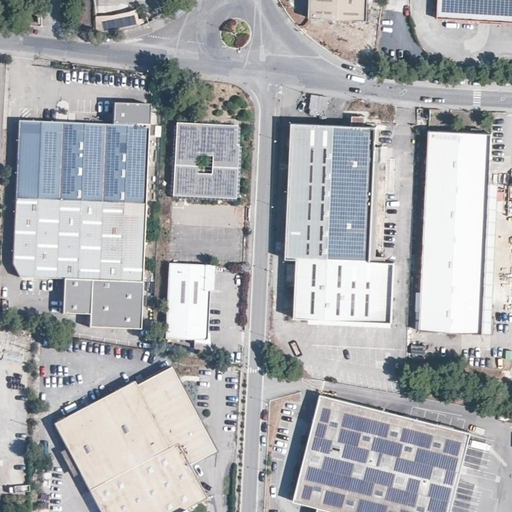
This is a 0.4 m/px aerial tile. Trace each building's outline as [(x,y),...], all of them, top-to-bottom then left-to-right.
[(367,0),(310,0),(310,18),(367,20),(367,0)] [(511,0),(439,0),(439,18),(511,21),(511,0)] [(134,29),(133,13),(93,16),(93,34),(97,35),(119,33),(134,29)] [(149,107),(113,106),(114,125),(16,122),(13,266),(21,279),(64,282),(64,313),(90,316),(91,327),(141,330),(149,107)] [(290,161),(288,258),(298,258),(296,315),(371,319),(394,319),(397,262),(384,262),(384,257),(385,211),(386,201),(386,184),(381,184),(374,184),(375,167),(375,149),(376,127),(292,123),(291,138),(290,161)] [(173,195),(236,199),(239,147),(236,146),(238,126),(176,124),(173,195)] [(429,131),(420,330),(482,333),(490,183),(492,133),(429,131)] [(490,183),(482,333),(491,333),(499,184),(490,183)] [(208,265),(170,262),(167,338),(195,340),(208,340),(210,326),(212,290),(207,290),(208,265)] [(217,266),(208,265),(207,290),(212,290),(216,290),(217,266)] [(168,344),(168,351),(194,355),(194,349),(168,344)] [(178,445),(188,466),(215,452),(176,377),(172,369),(140,385),(137,382),(56,424),(69,449),(80,473),(91,492),(178,445)] [(450,511),(470,430),(319,394),(293,501),(314,506),(317,507),(337,511),(450,511)] [(178,445),(91,492),(100,511),(182,511),(206,499),(188,466),(178,445)] [(69,449),(63,452),(75,475),(80,473),(69,449)] [(60,472),(42,469),(41,500),(59,504),(60,472)]
